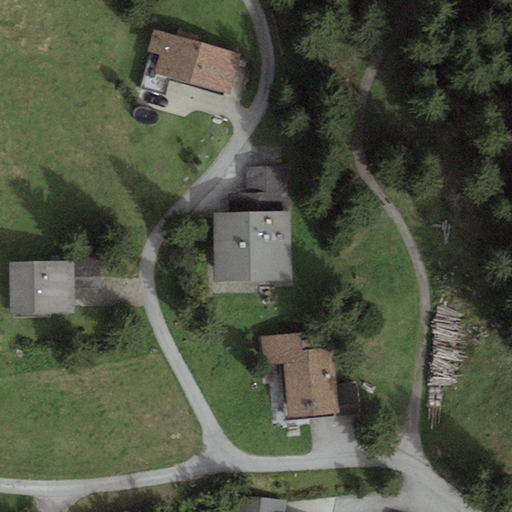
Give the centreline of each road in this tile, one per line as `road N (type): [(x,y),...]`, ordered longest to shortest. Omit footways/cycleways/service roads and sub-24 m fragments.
road 1 (residential): [(250,0),(264,35),(268,84),(242,136),(159,235),(148,272),(150,305),(223,466)]
road 2 (track): [(416,0),(368,74),(358,137),(422,283),(425,345),(407,466)]
road 3 (residential): [(223,466),(407,466),(464,511)]
road 4 (residential): [(0,484),(89,485),(223,466)]
